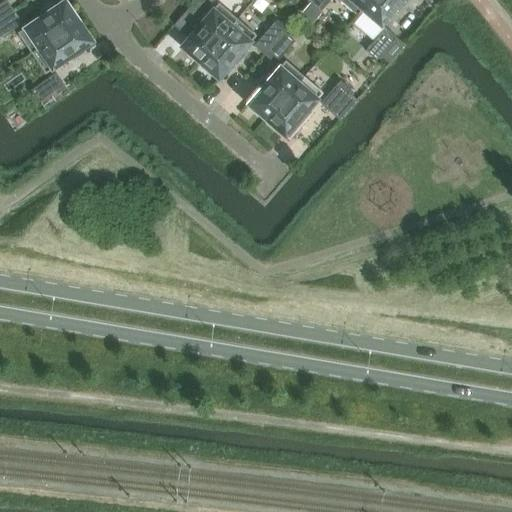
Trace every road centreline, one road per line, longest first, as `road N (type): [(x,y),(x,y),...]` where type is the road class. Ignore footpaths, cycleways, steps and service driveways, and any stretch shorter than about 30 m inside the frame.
road 1 (secondary): [(0,313),(511,399)]
road 2 (secondary): [(511,367),(0,281)]
road 3 (track): [(0,390),(511,454)]
road 4 (residential): [(104,28),(269,174)]
